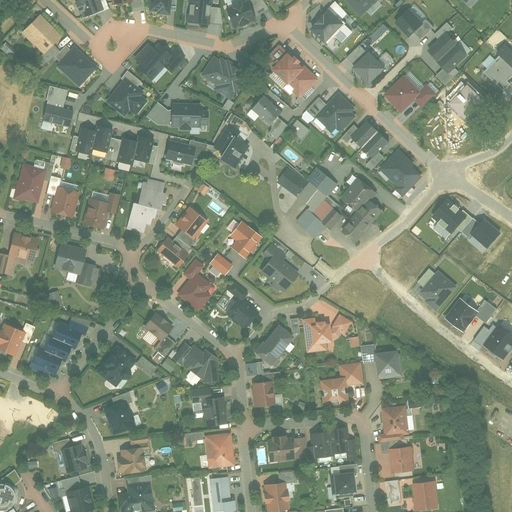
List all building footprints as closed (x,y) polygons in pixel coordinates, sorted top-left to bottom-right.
[(103,14),(98,0),(74,0),(83,22),(103,14)] [(132,5),(131,0),(113,0),(115,8),(132,5)] [(171,0),(149,0),(148,15),(157,15),(157,18),(170,19),(171,0)] [(210,0),(188,0),(187,25),(209,26),(210,0)] [(256,23),(248,3),(242,6),(239,0),(231,0),(224,3),(226,6),(222,8),(232,32),(256,23)] [(344,0),(364,18),(380,0),(344,0)] [(349,21),(332,4),(311,26),(327,42),(349,21)] [(409,8),(393,24),(408,40),(424,24),(409,8)] [(62,38),(39,15),(20,34),(44,57),(62,38)] [(383,24),(370,38),(375,42),(388,29),(383,24)] [(448,29),(428,49),(439,60),(459,40),(448,29)] [(461,42),(441,61),(452,72),(472,53),(461,42)] [(392,65),(372,45),(353,64),(372,84),(392,65)] [(184,62),(173,52),(170,49),(166,54),(159,47),(154,52),(148,46),(133,62),(139,67),(136,70),(151,84),(164,71),(171,77),(184,62)] [(60,65),(57,68),(79,90),(98,71),(75,49),(71,53),(65,47),(54,59),(60,65)] [(318,82),(280,47),(271,57),(280,66),(274,72),(303,99),(318,82)] [(511,53),(505,47),(496,56),(499,60),(484,76),(503,94),(510,86),(506,83),(511,76),(511,53)] [(213,92),(231,103),(256,63),(238,51),(229,65),(221,60),(219,63),(212,59),(200,78),(216,88),(213,92)] [(406,74),(385,97),(402,113),(415,99),(424,107),(437,93),(428,84),(423,91),(406,74)] [(124,78),(104,103),(124,119),(129,112),(136,118),(148,103),(142,99),(145,95),(124,78)] [(486,102),(467,84),(449,103),(468,121),(486,102)] [(68,135),(73,113),(63,111),(67,94),(48,89),(45,102),(47,103),(41,129),(68,135)] [(327,106),(319,100),(305,117),(337,143),(361,115),(337,95),(327,106)] [(286,114),(263,97),(251,114),(273,131),(286,114)] [(200,104),(171,104),(170,127),(199,128),(200,104)] [(251,126),(231,114),(226,122),(247,134),(251,126)] [(369,119),(353,135),(365,146),(380,130),(369,119)] [(297,120),(289,131),(303,141),(310,130),(297,120)] [(96,134),(82,130),(76,154),(91,158),(93,152),(107,156),(113,132),(98,128),(96,134)] [(245,138),(233,129),(217,152),(224,157),(220,163),(231,170),(247,148),(241,144),(245,138)] [(380,130),(365,146),(376,157),(391,142),(380,130)] [(123,139),(117,164),(133,168),(135,162),(149,165),(154,142),(137,138),(136,142),(123,139)] [(169,144),(165,161),(191,166),(195,150),(169,144)] [(414,164),(399,151),(386,164),(398,176),(395,179),(408,191),(422,177),(411,167),(414,164)] [(60,169),(70,170),(71,159),(62,158),(60,169)] [(17,183),(13,199),(38,206),(41,190),(44,191),(49,171),(25,165),(20,184),(17,183)] [(290,169),(279,183),(310,207),(297,225),(316,240),(341,207),(328,198),(337,186),(311,166),(302,178),(290,169)] [(105,168),(103,179),(113,181),(115,170),(105,168)] [(134,205),(128,230),(144,234),(146,225),(150,226),(152,218),(153,219),(155,211),(159,211),(160,206),(164,207),(167,193),(163,192),(165,184),(145,179),(138,206),(134,205)] [(375,192),(358,179),(342,200),(358,212),(343,232),(356,242),(380,210),(368,201),(375,192)] [(204,195),(209,188),(202,184),(197,191),(204,195)] [(57,187),(51,212),(71,217),(77,192),(57,187)] [(89,198),(82,224),(101,229),(106,212),(115,215),(120,195),(111,192),(108,203),(89,198)] [(450,199),(433,218),(452,235),(458,228),(462,231),(474,218),(450,199)] [(207,222),(189,208),(175,226),(193,240),(207,222)] [(503,234),(486,219),(481,225),(474,218),(462,231),(469,237),(470,236),(488,251),(503,234)] [(261,238),(240,222),(229,236),(235,240),(230,247),(245,259),(261,238)] [(13,234),(9,255),(34,261),(39,240),(13,234)] [(157,251),(178,268),(189,255),(168,238),(157,251)] [(60,243),(54,269),(80,275),(86,249),(60,243)] [(260,272),(287,292),(299,275),(275,256),(277,253),(268,246),(262,255),(269,260),(260,272)] [(210,264),(224,276),(232,266),(218,254),(210,264)] [(178,295),(198,309),(214,288),(196,273),(199,270),(192,264),(184,274),(190,279),(178,295)] [(438,270),(418,292),(426,300),(424,302),(437,312),(458,288),(438,270)] [(225,311),(246,328),(259,313),(241,299),(246,293),(234,284),(228,292),(236,298),(225,311)] [(56,292),(50,293),(53,306),(59,305),(56,292)] [(461,298),(445,319),(464,333),(477,316),(486,323),(497,309),(485,301),(478,311),(461,298)] [(171,328),(153,315),(144,328),(162,341),(171,328)] [(298,319),(290,319),(291,334),(299,333),(298,319)] [(316,319),(302,320),(307,353),(327,351),(326,343),(331,343),(329,324),(324,324),(323,321),(316,322),(316,319)] [(4,323),(0,333),(0,350),(17,357),(27,332),(4,323)] [(39,349),(29,369),(45,377),(48,372),(54,375),(61,359),(66,361),(73,347),(76,349),(83,334),(60,323),(53,338),(50,337),(43,351),(39,349)] [(475,340),(503,361),(511,348),(511,333),(500,325),(498,327),(494,325),(490,330),(485,327),(475,340)] [(261,342),(253,352),(271,366),(294,338),(278,326),(264,344),(261,342)] [(351,348),(359,347),(358,337),(349,338),(351,348)] [(203,370),(204,384),(218,382),(215,357),(205,350),(202,354),(185,342),(173,360),(197,378),(203,370)] [(362,345),(364,364),(375,363),(377,378),(400,375),(397,351),(377,353),(376,344),(362,345)] [(116,345),(95,371),(116,387),(137,361),(116,345)] [(141,357),(136,366),(151,375),(156,366),(141,357)] [(167,358),(161,366),(171,373),(177,365),(167,358)] [(363,385),(360,362),(339,365),(340,378),(319,380),(322,406),(347,403),(345,387),(363,385)] [(262,363),(245,364),(246,375),(263,374),(262,363)] [(273,382),(252,383),(254,408),(275,406),(273,382)] [(222,426),(219,398),(201,401),(204,428),(222,426)] [(409,409),(421,408),(420,400),(408,400),(409,409)] [(125,402),(104,411),(114,436),(135,427),(125,402)] [(201,403),(192,404),(194,413),(202,412),(201,403)] [(410,435),(407,407),(382,409),(385,435),(378,436),(379,443),(404,441),(403,435),(410,435)] [(344,427),(327,430),(331,455),(348,453),(344,427)] [(327,430),(310,433),(314,458),(331,455),(327,430)] [(185,434),(186,445),(193,445),(193,441),(203,440),(202,433),(185,434)] [(236,466),(231,433),(205,437),(209,470),(236,466)] [(292,435),(264,440),(268,464),(296,459),(292,435)] [(88,470),(81,445),(60,451),(66,476),(88,470)] [(409,447),(389,449),(391,474),(412,472),(409,447)] [(121,456),(116,457),(118,471),(123,470),(124,474),(144,471),(141,448),(121,451),(121,456)] [(355,494),(353,472),(328,475),(331,497),(355,494)] [(412,482),(436,481),(436,476),(407,478),(408,487),(412,487),(412,482)] [(90,511),(80,477),(61,482),(63,489),(60,490),(66,511),(90,511)] [(185,480),(186,483),(189,482),(195,506),(205,504),(198,477),(185,480)] [(231,502),(227,477),(209,479),(214,511),(235,511),(234,501),(231,502)] [(403,505),(402,486),(407,486),(406,480),(386,481),(388,506),(403,505)] [(286,482),(263,485),(266,511),(278,511),(290,511),(286,482)] [(434,482),(413,484),(415,511),(416,511),(437,510),(434,482)] [(128,495),(118,495),(119,511),(139,511),(154,511),(151,483),(127,486),(128,495)] [(0,511),(6,511),(11,510),(16,503),(15,494),(12,488),(6,485),(0,484),(0,511)] [(57,487),(48,488),(49,499),(58,498),(57,487)]
